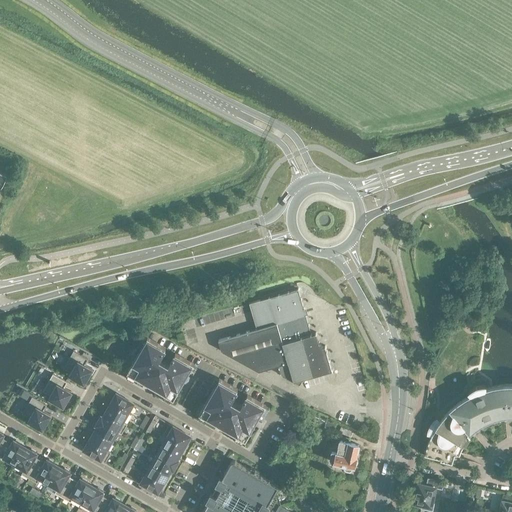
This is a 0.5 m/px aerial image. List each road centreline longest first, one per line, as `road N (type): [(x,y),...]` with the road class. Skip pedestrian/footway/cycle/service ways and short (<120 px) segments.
road 1 (primary): [(299,183),(268,218),(0,288)]
road 2 (primary): [(0,306),(295,234)]
road 3 (residential): [(57,450),(102,371),(215,436)]
road 4 (primary): [(360,218),(511,164)]
road 5 (secondary): [(397,366),(388,317),(350,241)]
road 6 (secondary): [(333,251),(397,366)]
road 7 (residential): [(162,511),(57,450)]
